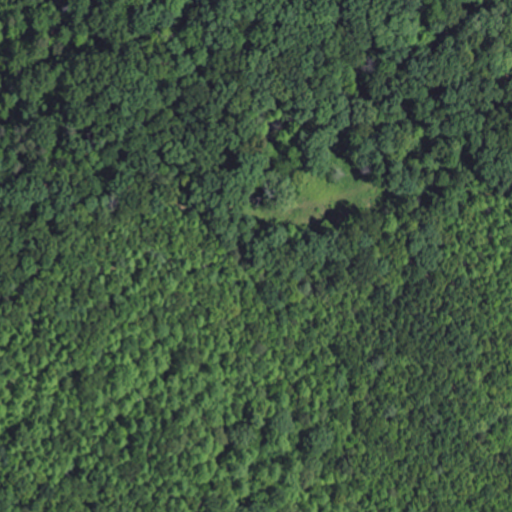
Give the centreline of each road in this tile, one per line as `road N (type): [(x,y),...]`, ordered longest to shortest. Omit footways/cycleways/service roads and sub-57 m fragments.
road 1 (track): [(352,191),(249,157),(0,284)]
road 2 (track): [(323,0),(331,159),(352,191),(456,188),(511,199)]
